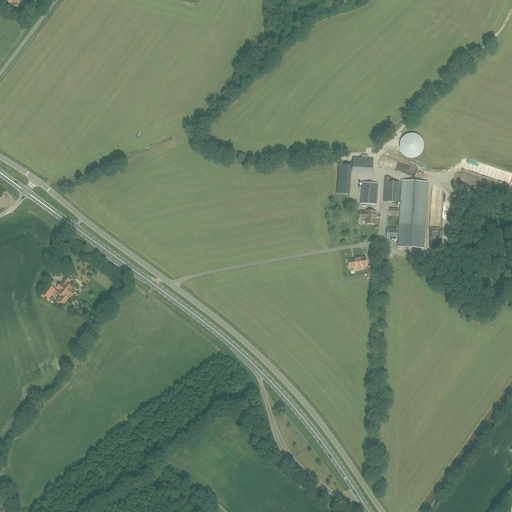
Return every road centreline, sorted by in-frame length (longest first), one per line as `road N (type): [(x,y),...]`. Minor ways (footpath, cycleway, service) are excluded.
road 1 (unclassified): [(382,511),(269,365),(35,180)]
road 2 (primary): [(245,356),(27,192)]
road 3 (unclassified): [(245,356),(295,466),(330,491),(356,492)]
road 4 (primary): [(356,492),(245,356)]
